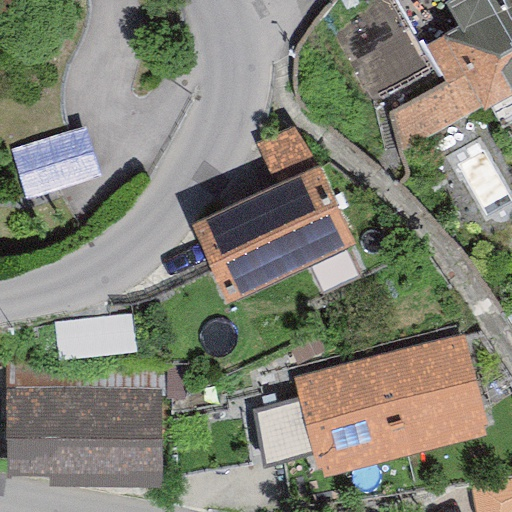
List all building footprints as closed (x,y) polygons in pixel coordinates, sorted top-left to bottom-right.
[(367,104),(431,72),(389,0),(378,0),(332,35),(367,104)] [(446,87),(464,118),(478,111),(481,118),(511,101),(511,0),(455,0),(444,6),(458,31),(425,48),(446,87)] [(464,118),(446,87),(392,115),(410,147),(464,118)] [(27,201),(100,178),(84,128),(11,151),(27,201)] [(317,174),(293,133),(256,149),(277,192),(317,174)] [(277,192),(191,232),(228,312),(232,310),(236,319),(353,265),(349,258),(355,256),(317,174),(277,192)] [(462,340),(377,362),(404,463),(485,442),(462,340)] [(318,484),(404,463),(377,362),(295,383),(299,403),(312,460),(318,484)] [(158,390),(6,390),(5,484),(51,484),(51,492),(157,492),(158,390)] [(312,460),(299,403),(257,414),(266,473),(312,460)] [(475,511),(511,511),(511,474),(479,480),(471,485),(475,511)]
